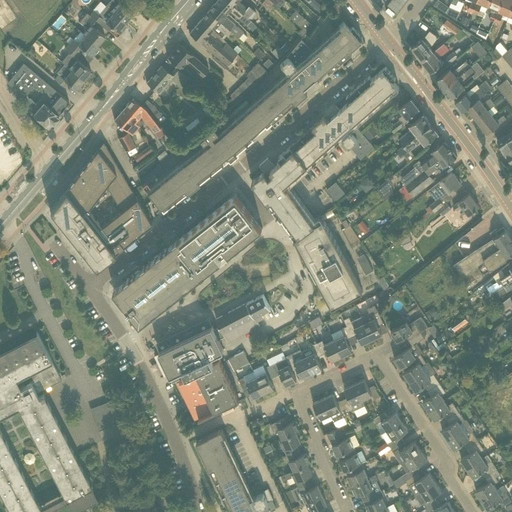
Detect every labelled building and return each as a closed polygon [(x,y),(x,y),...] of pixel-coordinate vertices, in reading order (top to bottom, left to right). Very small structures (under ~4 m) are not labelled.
[(127,0),(111,0),(107,6),(125,21),(133,13),(124,5),(128,0),(127,0)] [(229,10),(246,25),(250,20),(243,13),(227,0),(216,0),(215,2),(227,13),(229,10)] [(257,12),(249,5),(250,5),(244,0),(227,0),(243,13),(250,20),(251,20),(251,21),(257,14),(256,13),(257,12)] [(268,9),(273,3),(270,0),(263,0),(261,3),(268,9)] [(393,0),(390,8),(398,12),(404,0),(393,0)] [(452,0),(451,2),(449,7),(460,11),(464,3),(459,1),(458,0),(452,0)] [(478,0),(467,0),(472,2),(468,10),(473,12),(478,0)] [(481,4),(481,2),(488,5),(490,0),(478,0),(473,12),(478,14),(482,5),(481,4)] [(490,0),(488,5),(494,7),(490,19),(494,21),(503,0),(490,0)] [(502,14),(503,11),(511,15),(511,11),(511,0),(503,0),(494,21),(500,23),(503,14),(502,14)] [(239,37),(243,41),(247,37),(243,33),(243,32),(224,16),(227,13),(215,2),(208,10),(232,31),(239,37)] [(336,13),(341,9),(335,2),(330,6),(336,13)] [(320,13),(326,7),(321,3),(316,9),(320,13)] [(79,21),(87,28),(83,32),(97,44),(105,35),(95,27),(103,18),(119,32),(127,23),(125,21),(107,6),(99,14),(94,10),(90,14),(87,12),(79,21)] [(447,13),(455,18),(457,19),(460,11),(449,7),(447,13)] [(222,36),(225,33),(228,36),(232,31),(208,10),(201,18),(222,36)] [(298,32),(302,36),(309,27),(312,24),(307,20),(302,15),(295,22),(302,28),(298,32)] [(467,24),(469,18),(463,15),(461,21),(467,24)] [(212,57),(225,67),(238,53),(237,53),(233,48),(226,41),(225,43),(220,39),(222,36),(201,18),(189,32),(215,54),(212,57)] [(461,29),(460,28),(447,19),(443,24),(455,33),(461,29)] [(308,86),(312,90),(319,83),(317,82),(314,78),(324,69),(328,72),(328,73),(351,52),(349,49),(362,38),(361,36),(356,30),(352,26),(349,28),(343,21),(338,25),(341,28),(312,53),(310,51),(311,50),(301,39),(286,55),(287,56),(280,63),(289,73),(255,103),(271,122),(306,92),(304,89),(308,86)] [(488,33),(478,29),(476,33),(486,39),(488,33)] [(83,32),(81,30),(73,39),(70,36),(66,40),(69,43),(69,44),(79,52),(83,47),(92,55),(99,46),(97,44),(83,32)] [(430,47),(432,45),(438,36),(430,30),(425,36),(426,38),(424,40),(423,38),(411,47),(422,60),(433,51),(430,47)] [(480,56),(487,51),(480,40),(473,44),(480,56)] [(285,52),(290,46),(285,42),(280,47),(285,52)] [(201,76),(209,68),(180,43),(168,57),(181,68),(185,62),(201,76)] [(439,46),(443,52),(449,49),(446,43),(439,46)] [(91,70),(75,56),(79,52),(69,44),(65,48),(69,52),(62,61),(66,64),(83,79),(91,70)] [(283,53),(276,46),(271,51),(278,58),(283,53)] [(260,59),(265,54),(258,47),(253,52),(260,59)] [(502,54),(496,47),(493,53),(494,54),(498,59),(502,55),(502,54)] [(502,55),(506,59),(511,53),(511,48),(511,47),(502,54),(502,55)] [(422,60),(431,72),(443,62),(434,51),(433,51),(422,60)] [(446,57),(451,62),(458,57),(454,51),(446,57)] [(494,54),(489,59),(493,63),(498,59),(494,54)] [(268,58),(263,63),(269,70),(275,64),(268,58)] [(450,67),(437,78),(444,87),(471,66),(474,63),(470,58),(467,61),(466,60),(453,70),(450,67)] [(23,62),(15,72),(13,74),(31,89),(34,85),(44,93),(40,97),(58,113),(69,100),(23,62)] [(258,62),(252,69),(252,68),(251,69),(261,80),(262,79),(268,73),(258,62)] [(66,64),(54,78),(63,85),(67,81),(78,90),(85,81),(83,79),(66,64)] [(176,67),(171,72),(161,64),(146,82),(157,91),(170,77),(182,88),(190,79),(176,67)] [(346,96),(347,96),(350,100),(340,109),(336,105),(335,104),(327,110),(331,114),(330,114),(327,118),(325,115),(291,145),(308,164),(341,135),(361,158),(374,146),(361,131),(356,126),(354,127),(352,125),(392,89),(395,92),(399,88),(399,87),(393,81),(396,78),(385,66),(372,78),(370,76),(346,96)] [(444,87),(451,97),(465,86),(462,83),(476,72),(471,66),(444,87)] [(238,87),(246,95),(259,85),(258,84),(261,80),(251,69),(246,75),(248,77),(238,87)] [(36,103),(26,94),(31,89),(13,74),(8,81),(20,101),(48,125),(52,120),(53,121),(58,115),(57,114),(58,113),(40,97),(36,103)] [(507,79),(503,82),(497,86),(501,91),(510,84),(507,79)] [(455,101),(462,111),(467,107),(479,98),(490,89),(486,83),(485,84),(484,81),(479,85),(478,84),(455,101)] [(501,91),(505,96),(511,90),(511,85),(510,84),(501,91)] [(231,106),(246,95),(238,87),(230,95),(232,97),(227,101),(231,106)] [(161,126),(159,124),(166,117),(147,98),(142,104),(133,97),(125,106),(138,116),(141,112),(155,131),(161,126)] [(483,103),(479,98),(467,107),(474,116),(493,101),(490,97),(483,103)] [(390,127),(394,132),(409,120),(407,118),(419,108),(411,98),(399,108),(404,114),(401,119),(390,127)] [(481,124),(493,115),(488,110),(495,104),(493,101),(474,116),(481,124)] [(264,129),(271,122),(255,103),(254,104),(232,123),(219,133),(213,125),(199,137),(202,141),(204,139),(207,143),(152,188),(146,180),(142,184),(162,211),(163,211),(223,164),(223,163),(227,160),(230,164),(238,156),(236,154),(255,137),(264,129)] [(207,103),(202,106),(213,120),(217,117),(207,103)] [(114,119),(126,129),(138,116),(125,106),(114,119)] [(431,123),(424,113),(410,124),(413,127),(399,138),(404,145),(431,123)] [(481,124),(487,133),(506,118),(504,114),(497,120),(493,115),(481,124)] [(425,143),(439,132),(431,123),(404,145),(396,152),(398,154),(400,157),(404,155),(410,162),(416,156),(411,149),(423,140),(425,143)] [(506,134),(497,140),(504,151),(511,145),(511,127),(505,132),(506,134)] [(368,128),(364,132),(370,139),(374,136),(368,128)] [(125,151),(126,151),(135,146),(128,132),(118,137),(125,151)] [(420,160),(414,165),(415,166),(410,170),(415,177),(426,168),(425,167),(434,160),(436,162),(452,149),(445,140),(431,151),(433,153),(422,162),(420,160)] [(50,210),(69,234),(72,232),(78,239),(75,242),(95,268),(151,223),(103,141),(50,210)] [(146,157),(154,151),(150,145),(148,146),(150,148),(144,153),(146,157)] [(291,145),(279,156),(282,160),(275,166),(272,163),(268,158),(268,157),(259,165),(262,167),(265,171),(252,180),(266,198),(275,212),(278,215),(285,225),(295,239),(315,224),(315,223),(306,210),(296,197),(286,183),(289,181),(295,175),(308,164),(291,145)] [(446,165),(457,156),(452,149),(436,162),(434,160),(425,167),(426,168),(415,177),(405,184),(413,195),(414,196),(434,179),(430,174),(437,168),(439,172),(441,170),(442,171),(447,167),(446,165)] [(144,153),(142,151),(133,157),(137,163),(146,157),(144,153)] [(434,185),(444,197),(461,183),(452,171),(434,185)] [(361,181),(365,190),(373,186),(369,177),(361,181)] [(343,189),(333,197),(336,200),(346,192),(343,189)] [(457,210),(462,206),(469,215),(477,208),(476,208),(479,205),(469,193),(458,201),(453,205),(457,210)] [(263,228),(262,227),(236,194),(177,240),(114,290),(140,324),(263,228)] [(438,208),(444,204),(439,198),(438,197),(436,199),(430,204),(430,205),(435,211),(438,209),(438,208)] [(443,215),(451,208),(446,202),(444,204),(438,208),(438,209),(443,215)] [(295,239),(310,265),(332,307),(363,291),(321,214),(321,215),(323,219),(315,223),(315,224),(295,239)] [(366,225),(362,220),(358,224),(361,229),(366,225)] [(454,263),(458,269),(454,273),(460,282),(481,264),(485,261),(483,258),(511,239),(511,238),(506,229),(493,238),(454,263)] [(405,248),(414,244),(410,235),(401,240),(405,248)] [(506,257),(511,253),(511,239),(483,258),(485,261),(481,264),(460,282),(463,287),(507,259),(506,257)] [(511,260),(508,263),(502,268),(484,282),(490,291),(511,277),(511,260)] [(378,279),(381,284),(387,281),(384,276),(378,279)] [(511,277),(490,291),(492,294),(486,298),(488,302),(494,298),(495,299),(509,289),(508,288),(511,285),(511,277)] [(271,308),(264,294),(240,306),(252,329),(260,325),(257,321),(264,317),(262,313),(271,308)] [(511,295),(511,296),(499,304),(503,310),(511,303),(511,295)] [(378,325),(383,322),(379,313),(375,305),(368,308),(369,312),(361,316),(368,330),(372,338),(382,333),(378,325)] [(240,306),(216,318),(228,342),(252,329),(240,306)] [(434,306),(426,312),(431,320),(439,315),(434,306)] [(312,327),(323,321),(320,315),(309,321),(312,327)] [(391,331),(398,340),(406,335),(409,340),(421,332),(424,331),(423,330),(428,326),(421,316),(409,324),(406,321),(403,315),(396,320),(399,325),(391,331)] [(345,319),(347,326),(352,337),(358,334),(362,343),(372,338),(368,330),(361,316),(352,321),(350,317),(345,319)] [(454,329),(455,331),(468,322),(464,316),(451,325),(452,326),(454,329)] [(177,380),(180,378),(220,359),(217,353),(224,350),(219,339),(225,336),(220,326),(214,329),(212,326),(211,327),(210,325),(208,323),(206,323),(204,322),(202,323),(201,324),(199,326),(199,328),(199,330),(200,332),(198,333),(196,330),(186,335),(187,338),(183,340),(183,338),(182,337),(181,336),(180,335),(178,334),(177,334),(175,335),(174,336),(174,338),(173,339),(174,341),(175,342),(176,343),(170,346),(161,343),(160,348),(163,349),(159,351),(160,352),(154,355),(164,376),(170,374),(171,375),(178,372),(179,373),(174,375),(177,380)] [(434,323),(429,327),(435,336),(440,333),(434,323)] [(352,350),(347,339),(352,337),(347,326),(342,329),(345,335),(335,340),(342,355),(352,350)] [(0,491),(10,511),(43,511),(92,487),(43,393),(38,396),(36,392),(62,379),(36,331),(40,340),(0,360),(0,491)] [(36,331),(0,349),(0,360),(40,340),(36,331)] [(424,336),(421,332),(409,340),(412,345),(394,357),(400,367),(408,362),(408,361),(420,353),(421,354),(423,352),(416,343),(425,337),(424,336)] [(328,351),(332,360),(342,355),(335,340),(325,345),(323,341),(317,343),(322,354),(328,351)] [(317,343),(312,346),(302,351),(305,357),(312,372),(322,367),(317,356),(322,354),(317,343)] [(241,367),(250,362),(244,350),(235,355),(241,367)] [(298,368),(302,377),(312,372),(305,357),(302,351),(302,350),(291,355),(293,357),(287,360),(292,371),(298,368)] [(452,356),(447,350),(443,353),(448,359),(452,356)] [(408,362),(412,367),(404,372),(410,381),(425,371),(422,366),(427,362),(421,354),(420,353),(408,361),(408,362)] [(228,358),(234,370),(241,367),(235,355),(228,358)] [(275,376),(281,373),(286,384),(296,379),(292,371),(287,360),(286,358),(276,363),(276,362),(270,365),(275,376)] [(199,419),(234,403),(240,400),(227,373),(220,359),(180,378),(189,398),(188,399),(193,410),(195,409),(199,419)] [(270,365),(265,367),(254,372),(264,392),(274,387),(270,379),(275,376),(270,365)] [(427,390),(440,382),(434,373),(429,376),(425,371),(410,381),(416,391),(424,385),(427,390)] [(239,379),(244,391),(250,388),(254,397),(264,392),(254,372),(239,379)] [(372,394),(374,399),(380,396),(374,385),(369,387),(365,379),(354,383),(362,399),(372,394)] [(429,410),(444,400),(441,394),(446,391),(440,382),(427,390),(431,395),(423,401),(429,410)] [(348,411),(354,408),(355,410),(365,405),(362,399),(354,383),(344,388),(348,396),(343,399),(348,411)] [(333,393),(323,398),(331,414),(331,413),(334,421),(350,414),(348,411),(343,399),(337,402),(333,393)] [(115,398),(106,402),(115,424),(124,420),(115,398)] [(313,403),(320,418),(331,414),(323,398),(313,403)] [(447,419),(459,411),(453,402),(448,405),(444,400),(429,410),(435,419),(443,414),(447,419)] [(387,430),(402,420),(396,411),(388,416),(384,411),(374,418),(377,423),(381,421),(387,430)] [(448,439),(463,428),(460,423),(465,420),(459,411),(447,419),(450,424),(442,429),(448,439)] [(274,430),(278,428),(282,438),(283,438),(296,431),(296,432),(299,430),(294,420),(290,422),(287,416),(271,424),(274,430)] [(382,434),(388,443),(391,448),(404,440),(400,435),(408,430),(402,420),(387,430),(382,434)] [(478,440),(472,431),(474,429),(470,424),(464,429),(463,428),(448,439),(454,448),(462,443),(466,448),(478,440)] [(341,429),(340,427),(327,433),(330,438),(342,433),(341,429)] [(209,435),(197,441),(228,508),(229,510),(232,509),(233,511),(258,511),(261,511),(267,511),(276,508),(272,500),(272,499),(268,501),(264,492),(251,498),(223,437),(225,435),(222,428),(209,435)] [(287,454),(299,449),(296,444),(301,441),(296,432),(296,431),(283,438),(282,438),(280,439),(287,454)] [(342,433),(330,438),(337,454),(339,454),(354,447),(349,436),(345,438),(342,433)] [(404,440),(391,448),(397,457),(402,454),(406,459),(421,449),(415,440),(407,445),(404,440)] [(484,449),(478,440),(466,448),(469,453),(461,458),(468,468),(483,458),(483,457),(479,452),(484,449)] [(266,453),(273,449),(270,444),(264,447),(266,453)] [(384,444),(377,449),(381,455),(388,450),(384,444)] [(361,462),(366,460),(362,450),(357,453),(354,447),(339,454),(341,459),(340,460),(345,470),(349,468),(361,462)] [(287,454),(294,470),(308,463),(308,464),(311,462),(306,452),(301,454),(299,449),(287,454)] [(407,472),(402,475),(394,481),(397,486),(406,480),(418,472),(414,467),(427,458),(421,449),(406,459),(401,463),(404,468),(407,472)] [(491,459),(487,454),(483,457),(483,458),(468,468),(473,477),(482,471),(485,477),(497,468),(491,459)] [(352,485),(368,478),(361,462),(349,468),(352,473),(347,475),(352,485)] [(296,481),(299,486),(310,481),(308,476),(313,473),(308,464),(308,463),(294,470),(291,471),(285,474),(289,484),(296,481)] [(494,484),(499,481),(496,477),(501,474),(497,468),(485,477),(488,482),(476,490),(482,499),(497,489),(494,484)] [(406,480),(415,494),(435,481),(429,472),(421,477),(418,472),(406,480)] [(368,478),(352,485),(357,495),(361,493),(363,499),(376,493),(375,493),(382,490),(377,479),(378,479),(376,474),(368,478)] [(310,481),(299,486),(304,497),(299,500),(301,504),(306,502),(322,494),(318,484),(313,486),(310,481)] [(421,504),(423,503),(426,508),(437,501),(433,496),(441,490),(435,481),(415,494),(421,504)] [(506,491),(501,494),(497,489),(482,499),(488,509),(496,503),(499,508),(511,500),(506,491)] [(369,511),(374,511),(387,506),(383,498),(385,497),(382,490),(375,493),(376,493),(363,499),(369,511)] [(310,511),(324,511),(325,511),(322,506),(327,504),(322,494),(306,502),(310,511)] [(440,506),(437,501),(426,508),(429,511),(451,511),(454,510),(448,501),(440,506)]
